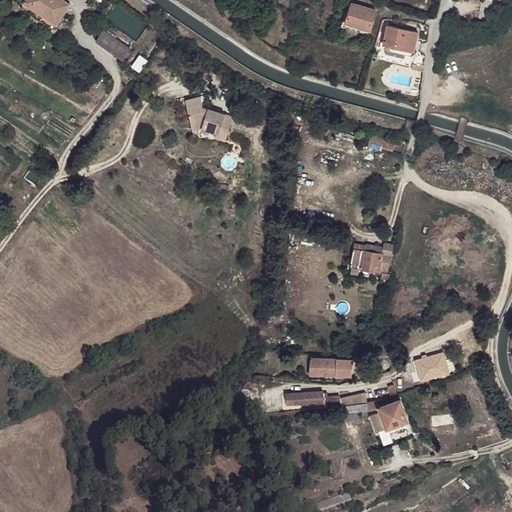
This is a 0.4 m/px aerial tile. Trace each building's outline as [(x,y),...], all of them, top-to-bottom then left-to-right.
[(62,0),(25,0),(23,3),(57,25),(70,4),(62,0)] [(352,3),(346,22),(370,30),(376,11),(352,3)] [(370,30),(346,22),(344,27),(369,35),(370,30)] [(388,24),(383,44),(414,52),(419,32),(388,24)] [(131,49),(104,30),(96,42),(123,60),(131,49)] [(140,71),(146,59),(139,55),(132,67),(140,71)] [(423,72),(424,67),(412,64),(411,69),(423,72)] [(200,96),(186,99),(192,130),(201,128),(216,132),(214,137),(225,140),(233,116),(203,106),(200,96)] [(394,144),(370,138),(368,144),(375,146),(375,147),(392,151),(394,144)] [(366,246),(355,243),(350,266),(351,267),(350,273),(358,275),(359,268),(382,273),(381,278),(389,280),(390,274),(388,273),(393,244),(383,242),(381,253),(365,249),(366,246)] [(437,366),(418,371),(421,380),(449,373),(444,352),(434,355),(437,366)] [(434,355),(415,360),(418,371),(437,366),(434,355)] [(352,359),(312,358),(310,375),(347,377),(348,365),(352,365),(352,359)] [(342,405),(367,402),(365,392),(340,398),(340,396),(328,397),(327,393),(323,393),(323,391),(285,393),(286,404),(324,402),(324,407),(342,405)] [(367,402),(342,405),(343,414),(359,412),(368,411),(379,408),(380,411),(386,428),(388,428),(390,433),(407,427),(405,422),(408,421),(400,400),(379,407),(377,400),(367,402)] [(380,411),(370,415),(376,432),(386,428),(380,411)] [(359,412),(343,414),(344,422),(360,420),(359,412)] [(348,493),(312,505),(314,511),(316,511),(351,501),(348,493)]
